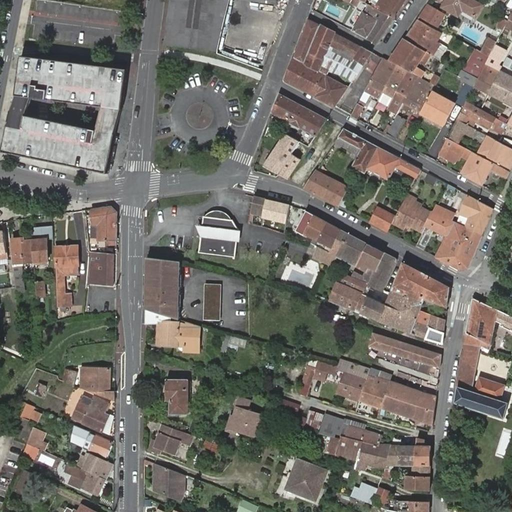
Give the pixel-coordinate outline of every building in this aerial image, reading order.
[(171,0),(169,16),(166,44),(218,52),(231,0),(171,0)] [(378,0),(373,8),(394,20),(407,0),(378,0)] [(447,0),(443,8),(459,17),(463,10),(477,18),(484,5),(474,0),(447,0)] [(445,14),(428,4),(419,16),(437,27),(445,14)] [(356,26),(353,31),(378,45),(394,20),(373,8),(367,5),(362,15),(355,11),(349,22),(356,26)] [(494,27),(503,32),(505,28),(509,21),(501,17),(494,27)] [(317,97),(336,33),(309,19),(287,80),(316,96),(317,97)] [(404,38),(433,55),(440,44),(436,41),(441,33),(417,19),(404,38)] [(362,47),(336,33),(317,97),(324,101),(331,77),(350,86),(364,65),(356,60),(362,47)] [(498,42),(489,37),(482,52),(491,57),(497,44),(498,42)] [(427,66),(433,55),(404,38),(390,60),(413,72),(417,67),(420,63),(427,66)] [(489,60),(487,64),(500,71),(503,65),(507,57),(510,51),(497,44),(491,57),(489,60)] [(373,53),(362,47),(356,60),(364,65),(373,53)] [(477,50),(476,53),(489,60),(491,57),(482,52),(477,50)] [(476,53),(465,74),(478,80),(487,64),(489,60),(476,53)] [(128,69),(22,56),(17,96),(123,109),(128,69)] [(511,66),(511,59),(507,57),(503,65),(511,69),(511,66)] [(369,83),(383,92),(393,97),(407,72),(383,58),(369,83)] [(487,64),(478,80),(475,87),(489,94),(500,71),(487,64)] [(426,71),(417,67),(413,72),(423,78),(426,71)] [(511,76),(500,71),(489,94),(511,105),(511,76)] [(397,112),(400,107),(403,102),(417,77),(407,72),(393,97),(388,106),(397,112)] [(457,100),(465,104),(466,102),(475,87),(478,80),(465,74),(463,73),(459,80),(466,83),(457,100)] [(331,77),(324,101),(336,107),(350,86),(331,77)] [(403,102),(421,112),(431,93),(434,86),(417,77),(403,102)] [(378,101),(388,106),(393,97),(383,92),(378,101)] [(431,93),(421,112),(443,124),(452,105),(431,93)] [(282,94),(274,115),(317,137),(329,120),(282,94)] [(400,107),(418,117),(421,112),(403,102),(400,107)] [(457,120),(473,128),(477,120),(491,128),(492,126),(504,132),(508,124),(466,102),(465,104),(457,120)] [(352,115),(357,118),(364,107),(358,104),(352,115)] [(11,112),(3,151),(55,162),(108,174),(116,134),(98,130),(27,116),(11,112)] [(396,115),(386,131),(396,137),(405,120),(396,115)] [(447,139),(457,144),(463,132),(469,135),(473,128),(457,120),(447,139)] [(379,147),(346,129),(337,144),(359,156),(353,167),(365,174),(367,170),(379,147)] [(277,173),(280,175),(292,154),(300,142),(284,132),(264,165),(277,173)] [(491,157),(511,167),(511,147),(489,136),(487,140),(491,142),(489,145),(495,148),(491,157)] [(461,173),(483,185),(492,169),(495,163),(457,144),(447,139),(439,153),(456,162),(461,156),(464,156),(469,158),(461,173)] [(379,147),(367,170),(388,181),(395,168),(412,178),(417,180),(422,170),(379,147)] [(292,154),(280,175),(289,180),(301,159),(292,154)] [(511,171),(495,163),(492,169),(508,177),(511,171)] [(318,172),(306,189),(319,196),(338,206),(347,191),(348,189),(318,172)] [(426,173),(423,180),(433,183),(435,176),(426,173)] [(417,180),(412,178),(402,197),(406,199),(408,196),(417,180)] [(354,194),(347,191),(338,206),(345,210),(354,194)] [(494,209),(465,193),(458,214),(470,219),(466,228),(483,236),(494,209)] [(408,196),(406,199),(397,217),(393,225),(405,230),(407,225),(425,233),(428,226),(434,214),(416,205),(417,200),(408,196)] [(268,200),(255,197),(252,209),(265,212),(268,200)] [(282,204),(268,200),(265,212),(272,214),(279,215),(282,204)] [(455,214),(437,206),(434,213),(452,222),(455,214)] [(118,213),(112,207),(91,210),(93,225),(98,225),(99,240),(117,240),(118,213)] [(378,208),(370,223),(389,233),(393,225),(397,217),(378,208)] [(269,230),(272,214),(265,212),(262,227),(269,230)] [(328,224),(307,213),(299,231),(320,241),(328,224)] [(434,213),(434,214),(428,226),(449,236),(438,259),(452,266),(466,228),(452,222),(434,213)] [(242,231),(237,223),(225,221),(220,214),(213,219),(204,218),(201,240),(200,253),(237,258),(242,231)] [(328,224),(320,241),(333,248),(342,231),(335,227),(328,224)] [(98,225),(93,225),(90,225),(92,241),(99,240),(98,225)] [(54,239),(53,226),(43,227),(44,239),(47,239),(54,239)] [(43,227),(31,228),(32,237),(33,254),(34,261),(48,260),(47,239),(44,239),(43,227)] [(466,228),(452,266),(461,271),(469,270),(483,236),(466,228)] [(384,289),(397,259),(388,254),(342,231),(333,248),(331,253),(327,261),(335,265),(340,255),(370,270),(367,276),(355,271),(353,277),(367,282),(384,289)] [(15,256),(13,257),(17,293),(23,293),(20,256),(33,254),(32,237),(13,239),(15,256)] [(333,248),(320,241),(318,246),(331,253),(333,248)] [(331,253),(318,246),(314,255),(327,261),(331,253)] [(80,247),(54,247),(58,312),(70,311),(69,290),(61,290),(61,276),(81,275),(80,247)] [(0,264),(8,263),(7,253),(0,254),(0,264)] [(114,255),(93,255),(89,285),(114,285),(114,255)] [(180,263),(147,258),(147,304),(146,310),(174,318),(179,320),(180,313),(180,263)] [(448,306),(451,285),(428,274),(404,262),(393,290),(425,302),(426,298),(448,306)] [(363,293),(367,282),(353,277),(347,274),(343,284),(362,292),(363,293)] [(37,282),(38,298),(47,297),(46,281),(37,282)] [(338,282),(332,300),(355,310),(362,292),(343,284),(338,282)] [(220,285),(207,285),(206,318),(220,319),(220,285)] [(423,309),(425,302),(393,290),(388,303),(381,321),(443,344),(445,330),(446,319),(423,309)] [(388,303),(363,293),(362,292),(355,310),(381,321),(388,303)] [(511,334),(511,316),(474,299),(470,316),(464,344),(481,352),(488,355),(496,324),(501,326),(500,329),(511,334)] [(200,351),(201,326),(200,326),(184,321),(184,324),(174,323),(174,318),(146,310),(146,321),(159,322),(158,344),(184,345),(184,351),(200,351)] [(374,332),(370,345),(440,368),(442,355),(374,332)] [(220,350),(225,352),(227,349),(231,341),(233,335),(226,333),(220,350)] [(231,341),(244,345),(246,339),(233,335),(231,341)] [(481,352),(464,344),(456,386),(457,387),(456,395),(455,403),(504,419),(509,403),(501,400),(505,386),(480,377),(477,387),(475,392),(473,391),(481,352)] [(338,393),(360,401),(369,374),(371,368),(342,358),(339,367),(338,370),(345,372),(342,380),(338,393)] [(339,367),(319,361),(317,369),(313,380),(318,382),(324,384),(327,375),(336,378),(338,370),(339,367)] [(421,362),(418,370),(428,374),(431,366),(421,362)] [(309,367),(303,383),(311,386),(313,380),(317,369),(309,367)] [(116,402),(116,391),(112,391),(111,368),(86,369),(86,381),(91,381),(92,392),(116,402)] [(371,368),(369,374),(380,378),(382,372),(371,368)] [(75,383),(75,382),(79,373),(68,370),(66,379),(75,383)] [(336,378),(342,380),(345,372),(338,370),(336,378)] [(369,374),(360,401),(382,408),(391,382),(380,378),(369,374)] [(189,413),(189,380),(166,379),(166,400),(172,400),(172,414),(189,413)] [(49,393),(65,399),(70,386),(53,381),(49,393)] [(91,381),(86,381),(75,382),(75,383),(74,384),(92,392),(91,381)] [(48,386),(39,382),(34,395),(43,399),(48,386)] [(381,411),(379,418),(382,418),(385,409),(433,425),(436,397),(391,382),(382,408),(381,411)] [(307,397),(311,386),(303,383),(300,394),(307,397)] [(250,399),(240,396),(231,426),(254,434),(257,425),(259,424),(261,419),(260,417),(261,413),(247,409),(250,399)] [(101,431),(109,414),(106,413),(109,404),(94,397),(92,402),(87,400),(85,404),(82,402),(74,418),(101,431)] [(298,414),(301,405),(278,398),(276,406),(298,414)] [(35,407),(36,404),(27,400),(22,414),(31,417),(32,415),(39,418),(42,411),(35,407)] [(311,410),(308,419),(306,424),(318,429),(322,417),(323,414),(311,410)] [(337,422),(339,417),(326,413),(325,418),(337,422)] [(114,417),(109,414),(101,431),(108,433),(114,417)] [(299,416),(296,425),(305,428),(306,424),(308,419),(299,416)] [(332,437),(337,422),(325,418),(319,432),(332,437)] [(378,445),(379,445),(382,435),(341,423),(336,438),(339,439),(340,436),(361,441),(378,445)] [(92,431),(77,424),(77,442),(85,446),(86,444),(91,446),(90,448),(107,456),(114,443),(92,432),(92,431)] [(149,449),(162,454),(163,450),(177,455),(185,433),(162,424),(157,440),(153,439),(149,449)] [(40,449),(48,431),(41,428),(36,425),(30,444),(33,445),(40,449)] [(205,435),(201,446),(216,453),(221,442),(205,435)] [(327,454),(356,461),(361,441),(340,436),(339,439),(337,447),(329,446),(327,454)] [(431,465),(431,447),(429,447),(429,442),(417,438),(416,446),(415,464),(431,465)] [(385,469),(391,445),(379,445),(378,445),(361,441),(356,461),(368,464),(385,469)] [(41,449),(40,449),(33,445),(29,454),(37,457),(41,449)] [(415,464),(416,446),(391,445),(385,469),(392,470),(394,463),(415,464)] [(81,468),(107,480),(113,466),(83,451),(81,454),(76,465),(81,468)] [(42,454),(40,461),(52,465),(54,459),(42,454)] [(356,461),(354,469),(367,472),(368,464),(356,461)] [(184,473),(154,462),(154,488),(181,498),(183,490),(184,473)] [(325,472),(297,462),(286,490),(315,501),(325,472)] [(99,496),(107,480),(81,468),(76,465),(73,464),(69,471),(76,474),(71,483),(99,496)] [(430,476),(431,465),(415,464),(413,475),(430,476)] [(29,496),(38,476),(24,469),(15,489),(29,496)] [(392,470),(385,469),(383,479),(390,481),(392,470)] [(412,489),(430,490),(430,489),(430,476),(413,475),(412,489)] [(355,490),(352,497),(372,505),(375,497),(379,489),(362,483),(359,491),(355,490)] [(375,497),(372,505),(383,509),(386,503),(388,498),(390,493),(379,489),(375,497)] [(388,498),(386,503),(399,507),(399,500),(388,498)] [(429,511),(430,502),(399,500),(399,507),(398,511),(429,511)]
